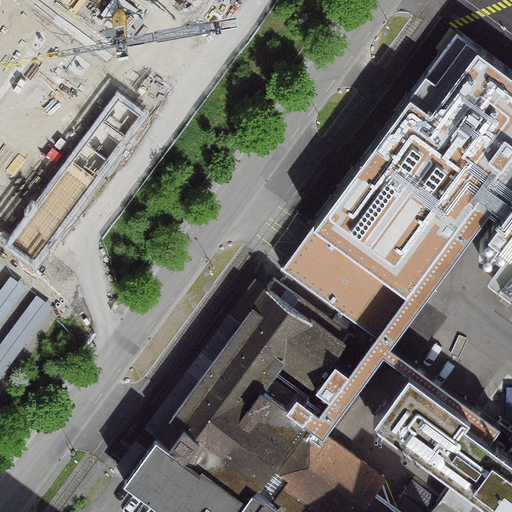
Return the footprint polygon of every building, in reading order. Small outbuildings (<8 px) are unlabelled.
[(511,81),(478,56),(481,53),(456,36),(315,233),(312,231),(284,268),(381,338),(391,345),(491,219),(503,227),(489,247),(509,259),(487,286),(511,303),(511,81)] [(122,487),(156,511),(166,511),(256,393),(261,397),(283,368),(316,394),(334,369),(347,347),(340,341),(346,333),(274,280),(122,487)] [(465,418),(465,419),(511,452),(511,359),(510,358),(436,304),(400,353),(473,406),(465,418)] [(320,511),(282,484),(314,441),(320,446),(327,436),(391,345),(381,338),(348,380),(334,369),(316,394),(329,404),(318,418),(298,402),(287,415),(261,397),(256,393),(166,511),(320,511)] [(360,410),(452,478),(500,511),(511,511),(511,452),(465,419),(465,418),(392,366),(360,410)] [(314,441),(282,484),(320,511),(355,511),(382,477),(327,436),(320,446),(314,441)] [(391,505),(400,511),(427,511),(440,496),(413,475),(391,505)] [(500,511),(452,478),(440,496),(427,511),(500,511)]
